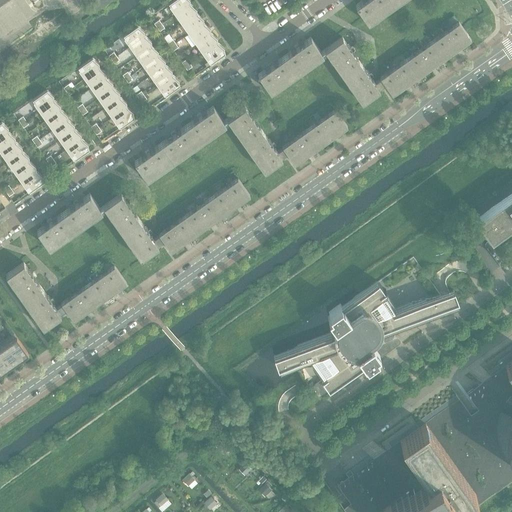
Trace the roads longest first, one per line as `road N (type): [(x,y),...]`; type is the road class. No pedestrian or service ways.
road 1 (tertiary): [(0,408),(511,45)]
road 2 (residential): [(511,275),(306,416),(301,432),(303,446),(319,458),(337,456),(511,330)]
road 3 (residential): [(0,232),(266,43)]
